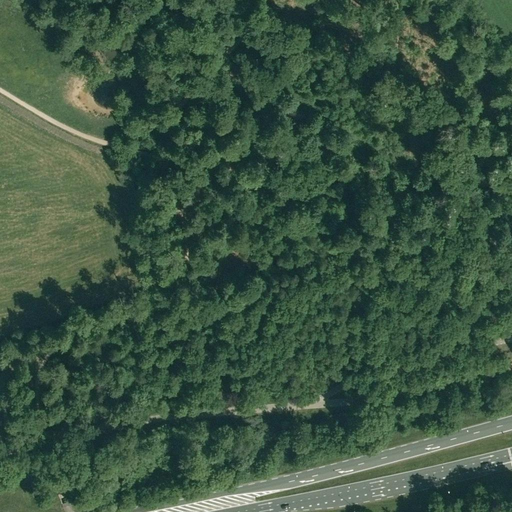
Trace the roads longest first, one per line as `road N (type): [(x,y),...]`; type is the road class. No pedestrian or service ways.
road 1 (unclassified): [(0,455),(60,431),(345,402),(511,363)]
road 2 (primary): [(511,422),(286,482),(132,511)]
road 3 (primary): [(248,511),(511,454)]
